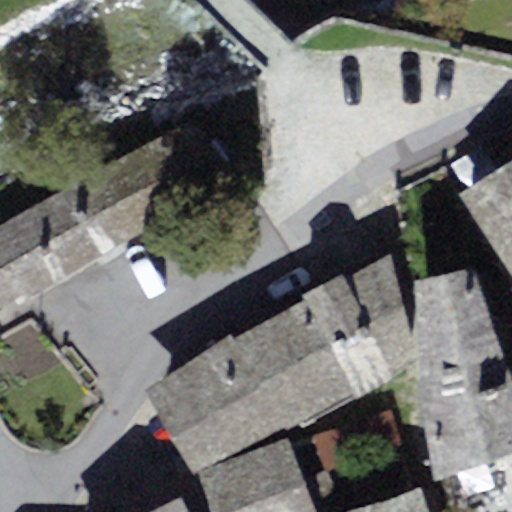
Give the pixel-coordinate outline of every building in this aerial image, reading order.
[(187,121),(0,230),(0,308),(220,185),(187,121)] [(511,161),(458,196),(511,279),(511,161)] [(300,295),(303,299),(353,396),(390,381),(388,373),(415,361),(389,255),(300,295)] [(511,379),(473,270),(414,281),(422,393),(435,480),(511,453),(511,379)] [(147,393),(195,476),(353,396),(303,299),(147,393)] [(241,457),(199,482),(211,511),(313,511),(289,440),(241,457)] [(355,511),(426,511),(419,489),(355,511)] [(186,511),(180,499),(151,511),(186,511)]
